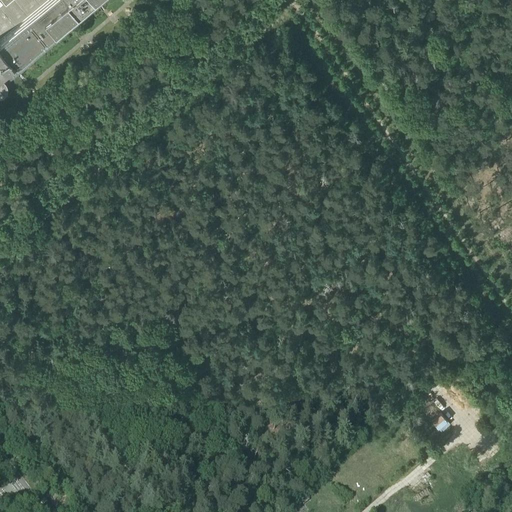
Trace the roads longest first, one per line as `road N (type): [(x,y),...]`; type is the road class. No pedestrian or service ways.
road 1 (track): [(279,0),(511,318)]
road 2 (track): [(0,230),(260,0)]
